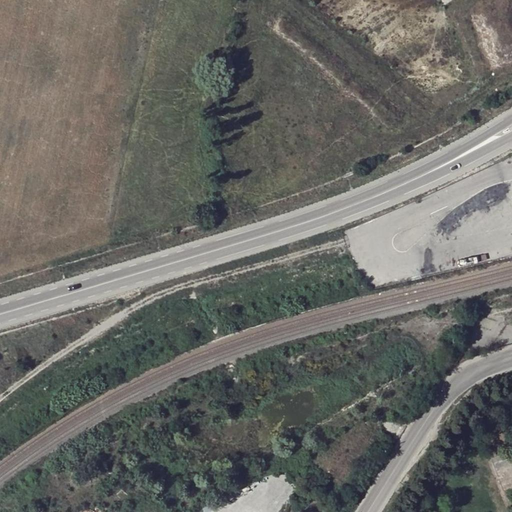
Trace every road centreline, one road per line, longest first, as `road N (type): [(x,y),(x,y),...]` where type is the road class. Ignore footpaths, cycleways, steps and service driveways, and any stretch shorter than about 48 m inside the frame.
road 1 (secondary): [(511,132),(364,201),(0,310)]
road 2 (track): [(0,399),(145,301),(372,232)]
road 3 (tertiary): [(511,357),(443,390),(370,511)]
